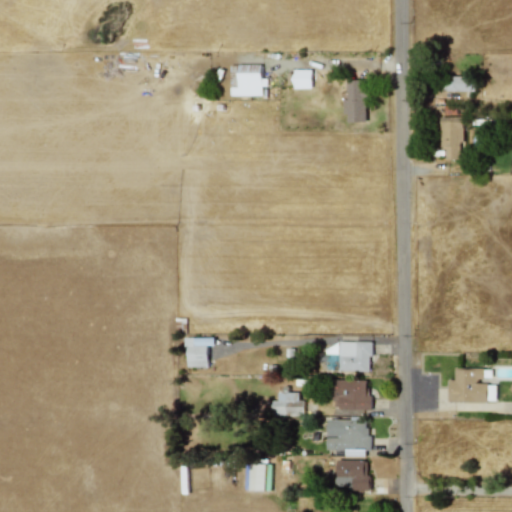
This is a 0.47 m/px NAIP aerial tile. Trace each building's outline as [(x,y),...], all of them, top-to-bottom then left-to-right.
[(230,96),(261,95),(261,86),(263,86),(262,65),(229,65),(230,96)] [(286,87),(311,88),(311,71),(287,70),(286,87)] [(443,90),(473,92),(473,77),(443,76),(443,90)] [(366,122),(365,80),(346,80),(346,100),(344,100),(345,123),(366,122)] [(440,117),(440,147),(445,147),(445,159),(462,159),(461,116),(440,117)] [(215,337),(187,337),(186,367),(207,367),(207,345),(215,345),(215,337)] [(371,371),(370,343),(324,343),(325,371),(371,371)] [(448,401),(495,402),(495,383),(483,383),(483,369),(454,368),(454,380),(449,380),(448,401)] [(369,381),(331,380),(330,408),(368,409),(369,381)] [(298,392),(277,392),(277,400),(270,400),(270,416),(302,416),(303,400),(298,400),(298,392)] [(367,456),(368,419),(327,418),(326,449),(345,450),(345,455),(367,456)] [(368,489),(368,460),(335,461),(336,490),(368,489)]
